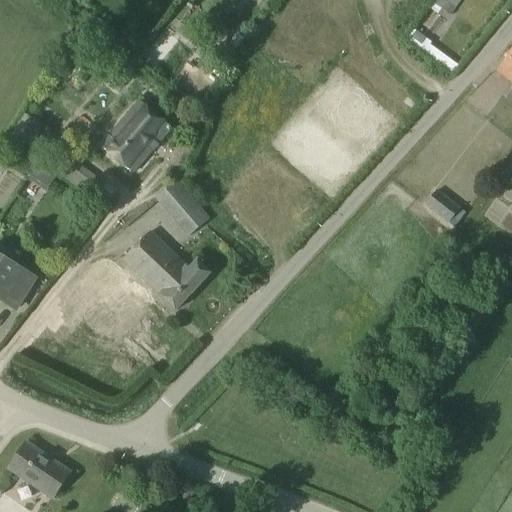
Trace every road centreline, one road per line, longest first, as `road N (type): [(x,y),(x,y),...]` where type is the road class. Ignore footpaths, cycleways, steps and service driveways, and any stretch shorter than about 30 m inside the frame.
road 1 (residential): [(129,447),(511,30)]
road 2 (tertiary): [(302,511),(129,447)]
road 3 (tertiary): [(129,447),(14,406)]
